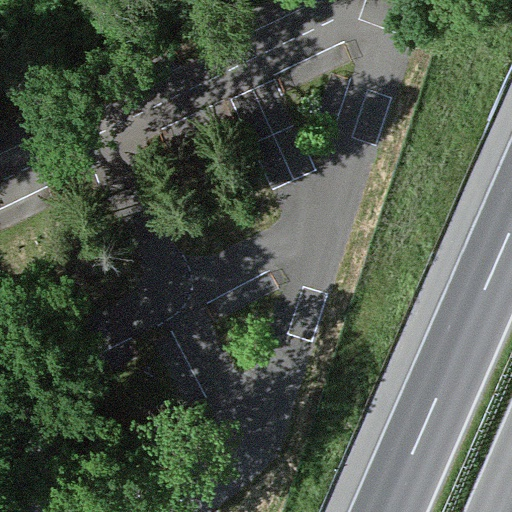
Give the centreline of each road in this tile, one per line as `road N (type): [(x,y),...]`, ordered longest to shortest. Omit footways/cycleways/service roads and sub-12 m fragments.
road 1 (motorway): [(511,226),(388,511)]
road 2 (residential): [(157,511),(258,443)]
